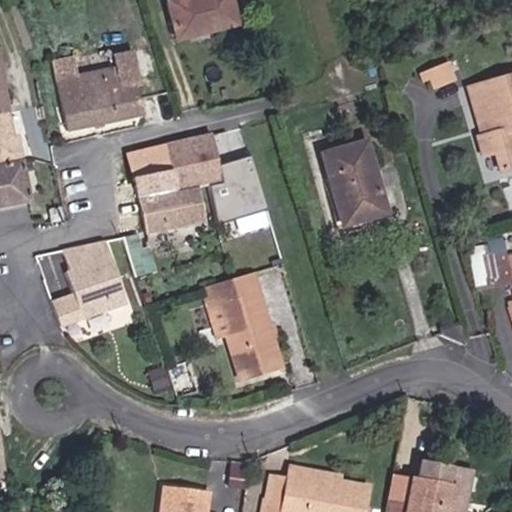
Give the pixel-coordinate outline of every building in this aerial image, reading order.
[(234,0),(167,0),(179,42),(242,25),(234,0)] [(0,208),(35,201),(21,134),(15,136),(1,49),(0,49),(0,208)] [(121,64),(59,77),(69,130),(145,117),(139,85),(124,87),(121,64)] [(511,73),(469,85),(485,158),(496,156),(502,172),(511,169),(511,73)] [(213,134),(132,153),(136,198),(142,198),(149,232),(210,220),(204,187),(224,182),(213,134)] [(369,139),(322,151),(343,228),(392,215),(369,139)] [(105,240),(66,250),(71,272),(66,273),(85,319),(130,302),(105,240)] [(511,284),(511,249),(489,251),(492,286),(511,284)] [(257,273),(203,287),(219,341),(228,340),(240,382),(285,368),(257,273)] [(0,427),(0,478),(10,476),(0,427)] [(470,511),(479,473),(423,462),(421,480),(413,479),(409,502),(390,499),(387,511),(470,511)] [(289,476),(273,471),(265,511),(366,511),(372,485),(343,481),(344,476),(291,465),(289,476)] [(210,511),(212,492),(165,488),(162,511),(210,511)]
